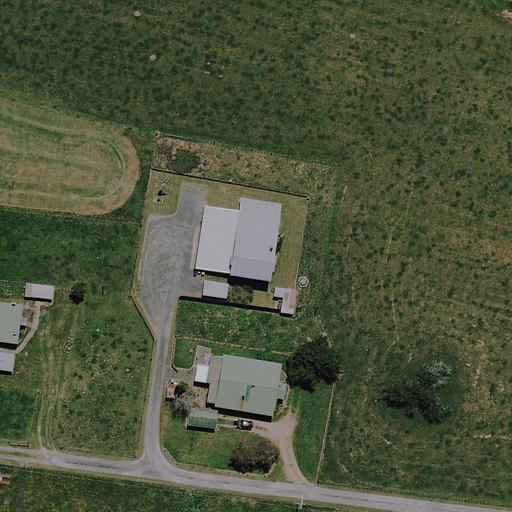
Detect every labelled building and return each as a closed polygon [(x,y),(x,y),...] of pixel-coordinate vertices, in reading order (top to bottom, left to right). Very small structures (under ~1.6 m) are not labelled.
[(279,207),(238,201),(236,214),(202,209),(192,271),(226,277),(226,279),(266,286),(279,207)] [(224,285),(203,283),(202,297),(223,299),(224,285)] [(52,288),(24,286),(23,299),(51,302),(52,288)] [(0,345),(15,347),(21,308),(0,304),(0,345)] [(280,368),(210,357),(208,369),(195,367),(192,384),(207,386),(204,408),(272,419),(280,368)] [(217,414),(189,410),(186,427),(214,432),(217,414)] [(212,458),(183,454),(181,466),(210,470),(212,458)]
